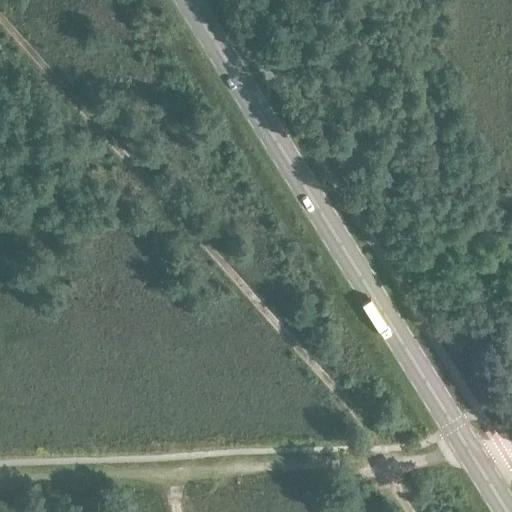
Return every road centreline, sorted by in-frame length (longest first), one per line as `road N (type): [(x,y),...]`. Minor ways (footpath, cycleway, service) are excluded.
road 1 (track): [(386,451),(0,21)]
road 2 (primary): [(479,471),(186,0)]
road 3 (track): [(176,472),(382,465)]
road 4 (track): [(0,479),(176,472)]
